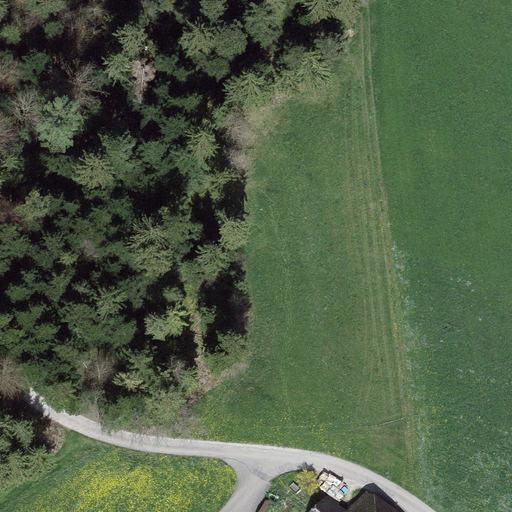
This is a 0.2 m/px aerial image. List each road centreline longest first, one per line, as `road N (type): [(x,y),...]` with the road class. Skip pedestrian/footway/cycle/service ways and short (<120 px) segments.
road 1 (track): [(0,371),(88,429),(281,457)]
road 2 (track): [(0,511),(135,439)]
